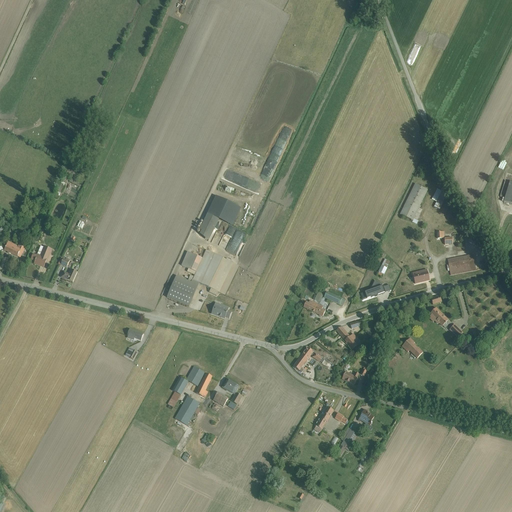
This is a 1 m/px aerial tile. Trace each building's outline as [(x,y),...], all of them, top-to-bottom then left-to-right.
[(66,173),(64,178),(67,180),(69,175),(73,167),(70,165),(66,173)] [(57,191),(55,196),(58,198),(59,196),(66,182),(62,181),(57,191)] [(415,184),(400,214),(413,221),(412,222),(417,225),(418,221),(414,219),(428,190),(415,184)] [(448,195),(437,190),(432,201),(437,203),(434,208),(440,211),(448,195)] [(239,206),(252,212),(254,206),(242,200),(239,206)] [(207,214),(199,230),(202,231),(200,234),(209,241),(219,220),(207,214)] [(233,229),(229,228),(221,246),(227,249),(232,237),(234,238),(238,229),(233,227),(233,229)] [(444,233),(437,233),(437,240),(444,240),(444,246),(452,246),(452,239),(445,239),(444,233)] [(4,244),(3,247),(5,249),(4,251),(20,258),(23,253),(24,251),(25,252),(26,250),(25,250),(26,248),(25,247),(26,245),(23,244),(24,242),(21,241),(17,248),(16,247),(17,246),(8,241),(7,245),(4,244)] [(33,254),(31,260),(35,261),(34,264),(44,268),(46,263),(47,264),(53,250),(44,246),(44,247),(41,246),(37,256),(33,254)] [(176,276),(167,298),(189,307),(199,283),(211,289),(209,293),(216,296),(218,293),(225,296),(239,266),(231,263),(232,261),(227,259),(226,260),(206,250),(202,259),(187,252),(181,266),(188,269),(187,272),(195,275),(194,277),(190,275),(188,281),(176,276)] [(477,271),(474,255),(448,260),(449,266),(447,266),(448,272),(450,272),(451,276),(477,271)] [(64,259),(61,265),(67,267),(70,260),(67,259),(66,260),(64,259)] [(379,273),(378,275),(382,277),(390,262),(385,259),(378,272),(379,273)] [(64,272),(62,277),(73,283),(77,272),(71,269),(69,273),(70,273),(70,274),(64,272)] [(430,282),(427,269),(413,273),(415,285),(430,282)] [(382,288),(383,288),(382,286),(383,285),(375,281),(370,291),(365,293),(367,298),(363,299),(363,301),(371,298),(378,296),(381,295),(379,292),(382,287),(382,288)] [(318,292),(314,300),(320,303),(324,295),(318,292)] [(339,305),(342,299),(327,292),(324,298),(339,305)] [(441,297),(431,299),(433,305),(443,303),(441,297)] [(306,302),(303,308),(319,315),(319,316),(321,317),(322,316),(323,317),(325,311),(322,310),(323,307),(310,301),(309,303),(306,302)] [(198,302),(195,316),(204,317),(206,303),(198,302)] [(215,303),(211,314),(225,319),(225,318),(229,319),(232,313),(228,311),(229,308),(215,303)] [(449,323),(437,310),(430,316),(431,317),(429,319),(434,324),(435,322),(439,326),(441,325),(443,328),(449,323)] [(463,334),(455,325),(449,331),(457,339),(463,334)] [(342,327),(336,331),(345,342),(346,343),(346,345),(348,344),(352,350),(358,346),(355,342),(358,339),(353,334),(350,337),(342,327)] [(128,336),(127,338),(134,340),(135,338),(141,340),(144,335),(130,329),(128,335),(128,336)] [(417,362),(424,354),(409,340),(402,347),(417,362)] [(129,348),(125,355),(133,360),(137,352),(129,348)] [(299,371),(301,369),(311,355),(312,356),(314,354),(313,353),(314,352),(307,348),(293,367),(299,371)] [(316,354),(313,358),(322,364),(325,360),(316,354)] [(194,367),(186,380),(198,387),(205,373),(194,367)] [(346,372),(342,380),(354,386),(359,374),(355,372),(354,376),(346,372)] [(206,374),(196,394),(205,398),(208,392),(205,391),(212,377),(206,374)] [(175,392),(168,405),(174,408),(188,383),(180,378),(172,391),(175,392)] [(227,379),(222,388),(235,395),(240,386),(227,379)] [(215,404),(212,409),(215,411),(218,406),(220,407),(221,406),(223,407),(228,399),(218,393),(213,401),(216,403),(215,404)] [(236,393),(231,401),(237,405),(242,397),(236,393)] [(188,397),(175,419),(187,426),(200,404),(188,397)] [(231,402),(228,407),(234,410),(237,406),(231,402)] [(316,427),(322,430),(327,422),(328,422),(334,411),(328,407),(316,427)] [(364,410),(358,421),(360,422),(361,421),(366,424),(364,427),(364,428),(370,431),(371,431),(372,430),(372,429),(372,427),(369,425),(374,417),(367,413),(368,412),(364,410)] [(338,413),(334,419),(341,422),(341,421),(346,424),(348,421),(343,418),(344,417),(338,413)] [(344,442),(336,453),(341,456),(345,449),(350,452),(353,447),(350,446),(357,434),(351,429),(350,431),(347,429),(343,436),(345,438),(343,441),(344,442)]
